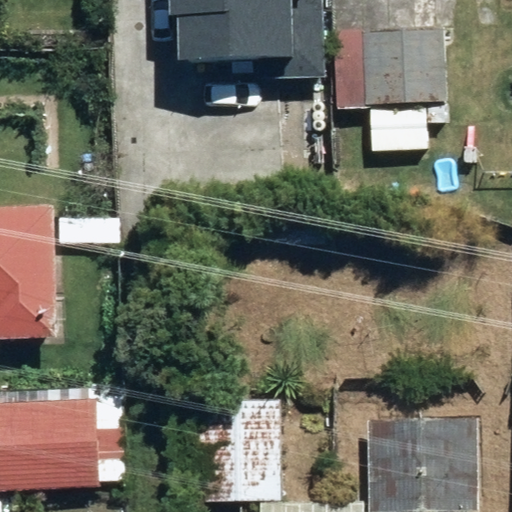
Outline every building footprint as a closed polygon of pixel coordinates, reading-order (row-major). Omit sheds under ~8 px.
[(357,115),(357,35),(329,35),(329,115),(357,115)] [(357,35),(357,115),(365,115),(422,115),(437,115),(437,35),(357,35)] [(365,164),(422,164),(422,115),(365,115),(365,164)] [(422,164),(365,164),(365,206),(422,206),(422,164)] [(49,221),(0,221),(0,358),(51,358),(51,326),(49,221)] [(280,511),(283,398),(198,396),(195,511),(256,511),(280,511)] [(89,407),(0,408),(0,497),(91,496),(89,407)] [(477,511),(477,430),(368,432),(369,511),(477,511)]
